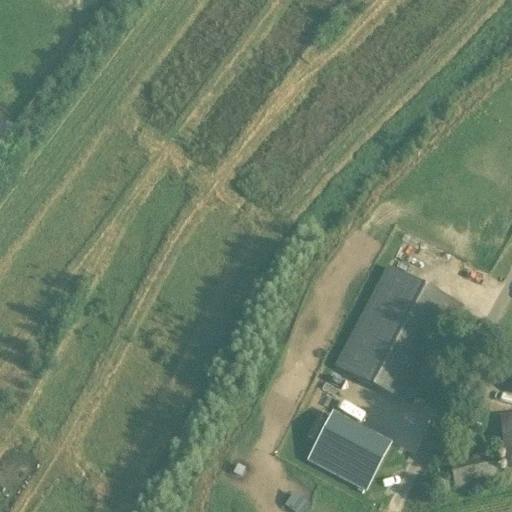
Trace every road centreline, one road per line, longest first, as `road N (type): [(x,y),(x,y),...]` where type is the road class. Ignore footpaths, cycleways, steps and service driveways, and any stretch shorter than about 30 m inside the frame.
road 1 (track): [(110,511),(262,235),(491,0)]
road 2 (track): [(0,240),(178,0)]
